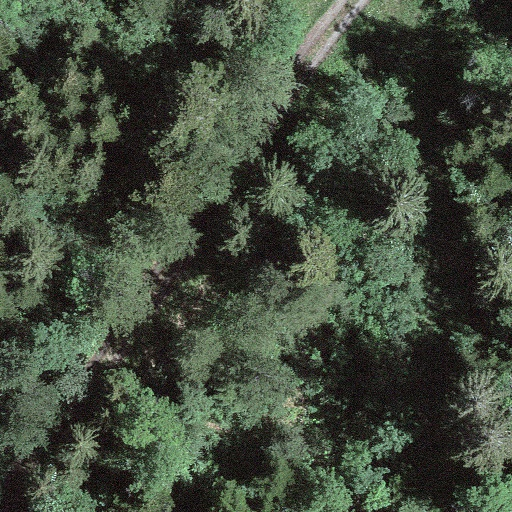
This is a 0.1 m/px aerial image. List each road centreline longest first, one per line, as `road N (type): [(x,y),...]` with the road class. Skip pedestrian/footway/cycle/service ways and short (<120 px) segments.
road 1 (track): [(0,506),(128,337),(324,48)]
road 2 (track): [(324,48),(426,263),(507,511)]
